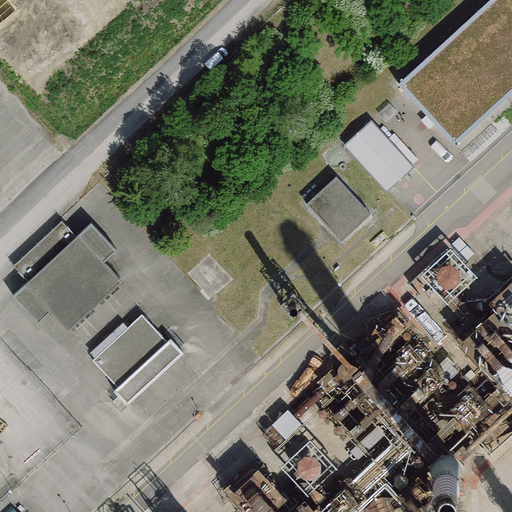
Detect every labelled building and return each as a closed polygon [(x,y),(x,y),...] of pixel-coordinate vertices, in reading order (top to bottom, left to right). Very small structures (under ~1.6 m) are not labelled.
[(511,0),(488,0),(398,83),(454,145),(511,92),(511,0)] [(414,167),(370,120),(344,144),(387,192),(414,167)] [(370,213),(336,176),(306,204),(341,241),(370,213)] [(51,310),(69,329),(121,281),(103,261),(117,249),(91,222),(76,236),(61,221),(13,265),(28,281),(13,295),(38,322),(51,310)] [(117,387),(167,343),(143,315),(92,360),(117,387)] [(446,480),(448,477),(449,474),(449,470),(447,467),(445,465),(441,464),(437,464),(434,466),(432,468),(431,472),(431,476),(433,479),(435,481),(439,482),(443,482),(446,480)]
